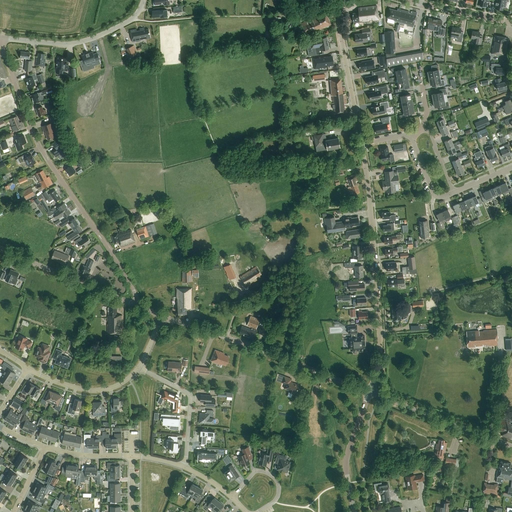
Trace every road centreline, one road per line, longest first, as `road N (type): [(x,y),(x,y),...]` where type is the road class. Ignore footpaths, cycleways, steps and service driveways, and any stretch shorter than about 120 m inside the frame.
road 1 (residential): [(137,305),(29,128),(0,45)]
road 2 (unclassified): [(369,392),(379,335),(361,143)]
road 3 (unclassified): [(369,392),(160,315)]
road 4 (residential): [(0,37),(88,40),(129,21),(143,0)]
road 5 (unclassified): [(511,446),(369,392)]
road 6 (unclassified): [(137,305),(0,249)]
road 7 (unclassified): [(361,143),(341,42),(343,0)]
road 8 (residential): [(183,466),(190,398),(139,368)]
road 9 (unclassified): [(353,511),(347,454),(369,392)]
road 10 (residential): [(139,368),(117,385),(92,390),(27,369)]
